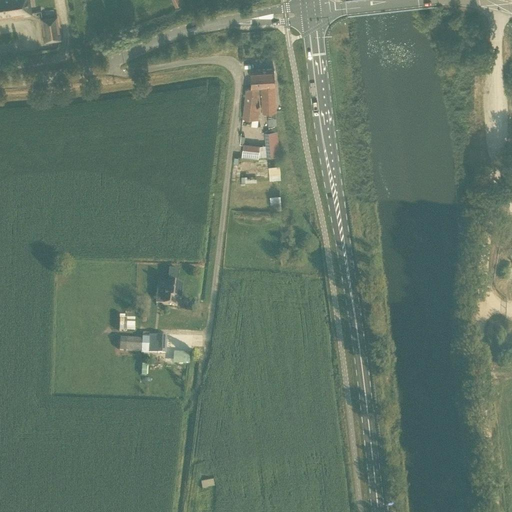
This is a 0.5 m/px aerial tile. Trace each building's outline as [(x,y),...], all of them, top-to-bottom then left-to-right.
[(13,16),(30,13),(28,0),(0,0),(0,15),(12,14),(13,16)] [(45,41),(60,39),(56,16),(41,18),(45,41)] [(258,86),(250,86),(246,86),(242,117),(258,119),(259,105),(258,105),(256,104),(258,86)] [(276,131),(271,131),(265,132),(266,144),(259,145),(243,144),(242,154),(244,154),(244,157),(258,158),(258,156),(267,156),(279,155),(277,131),(276,131)] [(269,179),(281,178),(280,164),(269,165),(269,179)] [(183,286),(166,284),(158,282),(155,304),(177,307),(178,300),(181,300),(183,286)] [(119,332),(135,333),(135,318),(120,317),(119,332)] [(119,351),(150,353),(166,353),(166,338),(151,337),(151,341),(120,339),(119,351)] [(175,353),(175,363),(187,363),(187,353),(175,353)]
